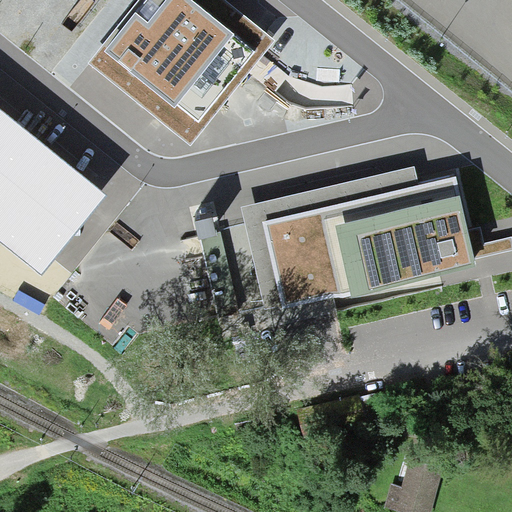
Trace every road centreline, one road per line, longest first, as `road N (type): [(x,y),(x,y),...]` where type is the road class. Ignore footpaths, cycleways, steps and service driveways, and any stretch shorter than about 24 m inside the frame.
road 1 (unclassified): [(511,336),(48,450)]
road 2 (residential): [(0,50),(147,167),(172,173),(396,121),(417,97)]
road 3 (residential): [(417,97),(299,0)]
road 4 (residential): [(511,173),(417,97)]
